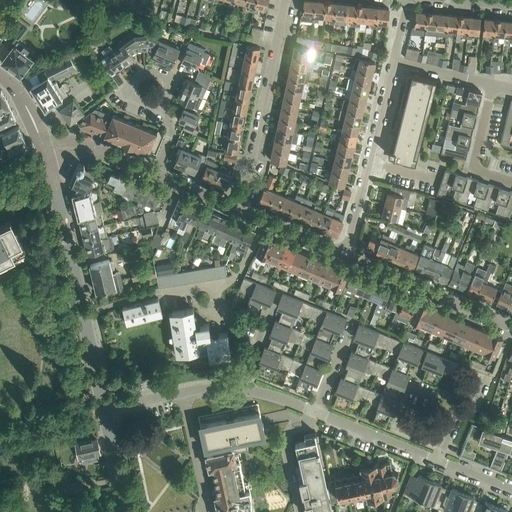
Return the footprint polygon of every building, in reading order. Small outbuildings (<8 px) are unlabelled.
[(245,0),(245,4),(244,5),(249,6),(248,10),(253,11),(256,0),(245,0)] [(259,7),(265,8),(267,0),(256,0),(253,11),(258,12),(259,7)] [(313,21),(316,0),(312,0),(304,0),(303,14),(302,14),(302,15),(301,15),(300,20),(308,20),(308,21),(313,21)] [(324,17),(326,1),(316,0),(313,21),(318,22),(319,17),(324,17)] [(334,23),(336,3),(326,1),(324,17),(330,18),(329,23),(334,23)] [(345,19),(347,4),(336,3),(334,23),(345,24),(345,19)] [(355,26),(357,5),(347,4),(345,19),(351,20),(350,25),(355,26)] [(366,22),(368,6),(357,5),(355,26),(360,26),(361,21),(366,22)] [(376,28),(378,7),(368,6),(366,22),(372,22),(371,27),(376,28)] [(387,23),(389,8),(378,7),(376,28),(381,28),(382,23),(387,23)] [(425,33),(427,12),(417,11),(415,26),(421,27),(420,32),(425,33)] [(436,33),(438,13),(427,12),(425,33),(430,33),(436,33)] [(446,35),(448,14),(438,13),(436,33),(441,34),(446,35)] [(457,31),(459,15),(448,14),(446,35),(451,36),(452,30),(457,31)] [(467,37),(469,16),(459,15),(457,31),(463,32),(462,37),(467,37)] [(478,32),(480,18),(469,16),(467,37),(472,37),(473,32),(478,32)] [(493,40),(495,19),(485,18),(483,33),(489,34),(488,39),(493,40)] [(504,36),(506,20),(495,19),(493,40),(493,44),(498,44),(498,40),(499,40),(499,35),(504,36)] [(20,23),(3,44),(11,50),(2,62),(20,76),(34,58),(25,52),(28,48),(18,41),(27,28),(20,23)] [(262,36),(264,29),(253,27),(251,34),(262,36)] [(148,34),(142,35),(143,49),(148,48),(154,51),(152,56),(162,60),(170,43),(160,39),(159,39),(148,34)] [(261,43),(262,36),(251,34),(250,41),(261,43)] [(143,49),(142,35),(135,36),(124,43),(123,43),(115,49),(125,64),(134,58),(131,52),(135,49),(143,49)] [(310,46),(311,39),(297,36),(296,43),(310,46)] [(189,42),(187,46),(188,47),(187,48),(186,48),(181,60),(197,66),(199,61),(206,64),(210,53),(204,51),(205,48),(189,42)] [(371,58),(373,51),(371,50),(371,43),(364,42),(363,48),(361,56),(371,58)] [(188,47),(187,46),(187,47),(182,44),(180,48),(170,43),(162,60),(173,65),(176,57),(181,60),(186,48),(187,48),(188,47)] [(342,52),(343,45),(342,45),(342,44),(332,43),(331,50),(342,52)] [(257,60),(260,47),(247,44),(244,58),(257,60)] [(106,55),(100,59),(104,64),(111,74),(116,70),(116,71),(117,70),(125,64),(115,49),(112,45),(103,52),(106,55)] [(351,54),(353,46),(343,45),(342,52),(351,54)] [(310,50),(310,49),(295,46),(295,47),(293,48),(293,51),(294,52),(293,56),(312,60),(314,51),(310,50)] [(421,61),(423,54),(419,53),(420,50),(407,47),(405,57),(421,61)] [(431,63),(433,51),(428,50),(427,55),(423,54),(421,61),(431,63)] [(442,66),(444,59),(439,58),(441,53),(433,51),(431,63),(442,66)] [(333,53),(326,52),(324,62),(331,64),(332,58),(333,58),(333,53)] [(340,59),(341,54),(337,53),(335,58),(334,63),(341,64),(342,60),(340,59)] [(37,71),(28,76),(33,84),(31,85),(46,109),(63,98),(63,97),(68,93),(62,84),(60,85),(56,81),(53,82),(52,80),(77,68),(69,55),(37,71)] [(474,72),(476,56),(469,55),(468,65),(467,65),(464,64),(462,71),(466,72),(474,72)] [(312,71),(314,61),(312,60),(293,56),(292,58),(291,58),(290,62),(291,63),(291,66),(306,70),(312,71)] [(498,60),(491,60),(491,66),(490,72),(494,72),(500,72),(502,56),(499,56),(498,60)] [(375,64),(374,63),(375,62),(356,57),(353,67),(357,68),(372,72),(373,68),(374,67),(375,64)] [(254,73),(257,60),(244,58),(241,71),(254,73)] [(462,71),(464,64),(460,63),(460,59),(453,58),(452,68),(462,71)] [(304,80),(306,70),(291,66),(290,68),(289,69),(288,72),(289,73),(288,77),(304,80)] [(372,73),(372,72),(357,68),(354,78),(370,82),(371,78),(372,78),(373,74),(372,73)] [(199,70),(196,76),(209,82),(212,75),(199,70)] [(251,86),(254,73),(241,71),(238,84),(251,86)] [(414,155),(433,80),(408,74),(388,154),(393,156),(393,158),(402,160),(401,163),(402,163),(403,161),(415,164),(417,156),(414,155)] [(207,87),(209,82),(196,76),(194,81),(185,78),(181,88),(200,96),(204,86),(207,87)] [(302,90),(304,80),(288,77),(288,78),(287,79),(286,82),(287,83),(286,87),(302,90)] [(369,84),(370,82),(354,78),(351,78),(349,77),(346,88),(349,88),(367,92),(368,88),(369,88),(370,85),(369,84)] [(249,100),(251,86),(238,84),(236,97),(249,100)] [(453,101),(452,108),(475,114),(476,115),(480,99),(479,99),(481,91),(457,86),(455,93),(467,96),(465,104),(453,101)] [(300,101),(302,90),(286,87),(286,88),(285,89),(284,92),(285,93),(284,97),(300,101)] [(199,107),(203,98),(203,97),(200,96),(181,88),(177,98),(186,102),(183,108),(199,115),(202,109),(199,107)] [(367,94),(367,92),(349,88),(346,98),(364,103),(365,99),(367,98),(368,95),(367,94)] [(0,111),(10,107),(7,100),(5,95),(5,96),(1,90),(0,90),(0,111)] [(321,106),(324,95),(317,94),(314,104),(321,106)] [(246,113),(249,100),(236,97),(233,110),(246,113)] [(298,111),(300,101),(284,97),(284,99),(282,99),(282,103),(283,104),(282,108),(298,111)] [(364,104),(364,103),(346,98),(343,98),(341,108),(362,113),(363,109),(364,108),(365,105),(364,104)] [(70,123),(83,112),(73,99),(60,109),(70,123)] [(0,125),(15,119),(12,111),(10,107),(0,111),(0,125)] [(195,126),(199,115),(183,108),(178,120),(185,123),(182,128),(196,134),(199,128),(195,126)] [(295,121),(298,111),(282,108),(281,109),(280,109),(279,113),(280,114),(279,118),(295,121)] [(361,114),(362,113),(341,108),(339,118),(344,119),(359,123),(360,119),(362,119),(362,115),(361,114)] [(473,121),(475,114),(452,108),(450,115),(462,118),(460,126),(448,123),(446,130),(470,136),(470,137),(471,137),(475,121),(473,121)] [(82,118),(79,126),(80,126),(104,136),(110,121),(97,115),(99,111),(94,109),(90,112),(82,118)] [(243,126),(246,113),(233,110),(230,123),(243,126)] [(126,145),(135,123),(128,120),(129,116),(125,114),(123,118),(113,114),(110,121),(104,136),(126,145)] [(297,132),(299,122),(295,121),(279,118),(279,119),(278,120),(277,123),(278,124),(277,128),(297,132)] [(359,124),(359,123),(344,119),(342,126),(339,125),(338,128),(357,133),(358,129),(359,129),(360,125),(359,124)] [(165,132),(158,129),(157,132),(146,128),(148,124),(143,122),(142,126),(135,123),(126,145),(148,153),(149,151),(156,154),(165,132)] [(503,129),(500,144),(506,146),(508,146),(511,135),(511,123),(506,122),(505,129),(503,129)] [(240,139),(243,126),(230,123),(227,136),(240,139)] [(19,126),(0,134),(0,146),(1,147),(1,148),(24,137),(19,126)] [(297,143),(299,133),(299,132),(297,132),(277,128),(277,129),(276,130),(275,134),(276,134),(275,139),(291,142),(297,143)] [(357,133),(338,128),(335,139),(339,140),(354,143),(355,139),(357,139),(357,136),(356,135),(357,133)] [(468,143),(470,137),(470,136),(446,130),(444,137),(457,140),(455,148),(443,145),(441,153),(466,159),(469,144),(468,143)] [(237,152),(240,139),(227,136),(223,135),(221,143),(226,144),(225,149),(237,152)] [(0,161),(29,148),(24,137),(1,148),(1,147),(0,147),(0,161)] [(184,169),(192,150),(182,146),(185,141),(178,138),(171,156),(176,159),(174,164),(184,169)] [(289,152),(291,142),(275,139),(275,140),(274,140),(273,144),(274,144),(273,149),(289,152)] [(354,145),(354,143),(339,140),(336,150),(352,154),(353,149),(354,149),(355,146),(354,145)] [(288,157),(289,152),(273,149),(272,150),(271,151),(271,154),(272,155),(271,159),(287,163),(287,162),(290,163),(291,157),(288,157)] [(204,171),(209,159),(206,158),(207,155),(192,150),(184,169),(194,173),(197,168),(204,171)] [(351,155),(352,154),(336,150),(334,160),(349,164),(350,160),(351,159),(352,156),(351,155)] [(235,161),(237,155),(225,152),(224,159),(235,161)] [(215,162),(209,159),(204,171),(201,177),(214,182),(219,170),(218,170),(219,167),(218,164),(215,162)] [(349,165),(349,164),(334,160),(331,170),(346,174),(347,170),(349,170),(350,166),(349,165)] [(91,188),(95,179),(93,178),(95,173),(94,173),(85,169),(85,168),(84,165),(81,163),(77,165),(69,182),(72,184),(71,186),(73,194),(90,189),(91,188)] [(220,170),(219,170),(214,182),(226,188),(232,175),(225,172),(227,168),(221,165),(220,170)] [(466,178),(459,176),(460,174),(445,169),(437,194),(444,196),(448,184),(456,187),(452,199),(459,201),(466,178)] [(346,175),(346,174),(331,170),(329,181),(344,185),(345,180),(346,180),(347,176),(346,175)] [(123,191),(130,176),(120,172),(119,175),(111,172),(106,184),(123,191)] [(268,206),(275,190),(272,189),(277,178),(270,175),(259,201),(268,206)] [(133,196),(140,181),(130,176),(123,191),(122,194),(129,200),(131,195),(133,196)] [(488,185),(481,183),(481,182),(466,177),(466,178),(459,201),(466,203),(469,192),(477,194),(473,206),(480,208),(488,185)] [(145,201),(152,186),(142,182),(135,197),(139,199),(137,205),(134,206),(137,213),(144,211),(143,207),(145,201)] [(510,192),(509,192),(503,190),(503,189),(488,184),(488,185),(480,208),(487,210),(491,199),(499,201),(495,213),(502,215),(510,192)] [(391,185),(390,192),(388,191),(385,201),(386,201),(385,204),(406,209),(410,190),(391,185)] [(162,209),(167,197),(160,194),(162,191),(152,186),(145,201),(155,206),(153,210),(156,209),(156,210),(162,209)] [(104,211),(98,190),(98,189),(91,188),(90,189),(73,194),(79,218),(102,213),(102,212),(104,211)] [(278,210),(285,195),(275,190),(268,206),(272,207),(272,209),(276,210),(277,209),(278,210)] [(511,191),(510,191),(509,192),(510,192),(502,215),(509,218),(511,208),(511,191)] [(288,214),(294,199),(285,195),(278,210),(282,211),(282,213),(286,214),(287,214),(288,214)] [(315,204),(316,202),(306,198),(304,203),(297,218),(302,220),(302,221),(305,222),(306,222),(307,222),(315,204)] [(179,199),(170,221),(185,228),(196,206),(179,199)] [(297,218),(304,203),(294,199),(288,214),(292,216),(292,217),(295,218),(296,218),(297,218)] [(444,200),(440,207),(448,210),(451,202),(444,200)] [(137,213),(134,206),(134,204),(123,207),(126,215),(127,217),(137,213)] [(323,211),(325,208),(315,204),(307,222),(311,224),(311,225),(314,227),(316,226),(317,226),(323,211)] [(403,221),(406,209),(385,204),(384,207),(381,216),(403,221)] [(323,211),(317,226),(321,228),(321,229),(324,231),(325,230),(326,230),(333,215),(334,213),(336,209),(326,205),(325,208),(323,211)] [(197,225),(204,209),(196,206),(185,228),(186,228),(181,239),(187,241),(194,224),(197,225)] [(126,215),(123,207),(117,210),(120,218),(126,215)] [(158,216),(156,210),(156,209),(153,210),(144,212),(145,219),(158,216)] [(203,235),(212,213),(204,209),(197,225),(201,226),(196,236),(201,239),(203,235)] [(105,225),(102,213),(79,218),(82,230),(105,225)] [(214,232),(221,216),(212,213),(203,235),(207,237),(210,231),(214,232)] [(336,235),(343,220),(344,216),(334,213),(333,215),(326,230),(330,232),(331,233),(334,235),(335,234),(336,235)] [(159,222),(158,216),(145,219),(147,225),(159,222)] [(219,244),(229,220),(221,216),(214,232),(217,234),(213,242),(219,244)] [(506,222),(496,219),(494,223),(504,227),(506,222)] [(26,248),(19,232),(17,229),(15,229),(11,220),(0,225),(0,270),(1,270),(2,270),(4,269),(6,268),(8,267),(10,266),(11,265),(13,264),(15,263),(16,261),(18,260),(19,259),(20,257),(22,254),(23,253),(25,252),(24,251),(23,252),(22,250),(26,248)] [(231,239),(238,224),(229,220),(219,244),(224,246),(227,238),(231,239)] [(395,231),(398,225),(388,221),(386,227),(395,231)] [(234,241),(230,250),(235,253),(237,249),(246,227),(238,224),(231,239),(234,241)] [(107,237),(105,225),(82,230),(85,242),(107,237)] [(407,229),(398,225),(395,231),(404,235),(407,229)] [(151,227),(141,229),(143,236),(153,234),(151,227)] [(246,227),(237,249),(246,253),(249,247),(255,231),(247,228),(246,227)] [(409,230),(406,235),(413,238),(416,233),(409,230)] [(159,247),(164,235),(156,232),(151,244),(159,247)] [(167,241),(172,243),(176,235),(171,233),(167,241)] [(385,256),(393,237),(384,233),(382,238),(381,238),(379,243),(370,239),(366,248),(385,256)] [(423,235),(416,233),(413,238),(410,246),(403,264),(412,268),(419,253),(413,251),(416,244),(415,244),(417,240),(420,241),(423,235)] [(109,236),(107,237),(85,242),(88,255),(105,251),(111,249),(110,246),(112,245),(109,236)] [(267,259),(275,240),(264,236),(256,255),(267,259)] [(396,238),(393,237),(385,256),(394,260),(400,245),(394,243),(396,238)] [(277,264),(285,245),(275,241),(276,240),(275,240),(267,259),(277,264)] [(439,279),(450,254),(445,252),(449,244),(445,242),(441,250),(442,250),(431,276),(439,279)] [(423,272),(430,257),(429,257),(434,247),(426,243),(415,269),(423,272)] [(410,246),(406,244),(405,247),(400,245),(394,260),(403,264),(410,246)] [(288,268),(296,250),(285,245),(277,264),(288,268)] [(442,250),(441,250),(436,248),(433,254),(434,254),(432,258),(430,257),(423,272),(431,276),(442,250)] [(298,273),(306,254),(296,250),(288,268),(298,273)] [(309,277),(317,259),(306,254),(298,273),(309,277)] [(457,257),(450,254),(439,279),(446,282),(457,257)] [(319,281),(327,263),(317,259),(309,277),(319,281)] [(123,288),(120,272),(113,273),(110,260),(90,265),(96,292),(117,287),(117,290),(123,288)] [(475,264),(467,261),(466,260),(464,265),(465,265),(456,286),(464,290),(475,264)] [(465,265),(464,265),(457,262),(448,283),(456,286),(465,265)] [(496,265),(490,263),(490,262),(486,271),(476,295),(492,301),(498,287),(486,283),(491,272),(493,273),(496,265)] [(227,276),(225,263),(219,264),(221,277),(227,276)] [(330,286),(338,267),(337,267),(327,263),(319,281),(330,286)] [(155,270),(156,270),(155,264),(131,268),(133,279),(156,275),(155,270)] [(221,277),(219,264),(212,265),(215,278),(221,277)] [(215,278),(212,265),(206,267),(208,280),(215,278)] [(208,280),(206,267),(200,268),(202,281),(208,280)] [(341,291),(349,272),(338,267),(330,286),(341,291)] [(202,281),(200,268),(194,269),(196,282),(202,281)] [(196,282),(194,269),(188,270),(190,283),(196,282)] [(486,271),(480,269),(479,274),(475,272),(467,291),(476,295),(486,271)] [(190,283),(188,270),(181,271),(184,284),(190,283)] [(184,284),(181,271),(176,272),(175,272),(177,285),(184,284)] [(177,285),(175,272),(169,273),(171,286),(177,285)] [(171,286),(169,273),(163,274),(165,287),(171,286)] [(354,291),(361,276),(354,273),(348,286),(346,285),(343,293),(352,297),(354,291)] [(165,287),(163,274),(157,275),(159,288),(165,287)] [(362,294),(368,279),(361,276),(354,291),(362,294)] [(270,304),(273,298),(276,290),(244,278),(240,288),(251,295),(245,309),(259,315),(265,302),(270,304)] [(369,297),(376,282),(368,279),(362,294),(369,297)] [(377,301),(384,286),(376,282),(369,297),(377,301)] [(505,307),(511,291),(511,284),(506,282),(497,304),(505,307)] [(385,304),(391,289),(384,286),(377,301),(378,301),(373,313),(379,315),(383,308),(385,304)] [(397,309),(403,295),(393,290),(386,305),(384,309),(383,308),(379,315),(384,317),(387,310),(391,312),(392,308),(397,309)] [(314,306),(283,293),(277,307),(283,309),(278,322),(292,327),(297,314),(310,316),(314,306)] [(396,311),(391,322),(395,323),(397,318),(407,322),(409,317),(416,301),(414,300),(414,299),(412,298),(410,298),(405,296),(398,311),(396,311)] [(163,315),(159,298),(141,303),(145,319),(163,315)] [(421,325),(429,306),(418,302),(410,321),(421,325)] [(145,319),(141,303),(123,307),(127,324),(145,319)] [(353,317),(356,307),(348,305),(348,308),(349,308),(348,311),(347,315),(353,317)] [(341,332),(343,326),(346,319),(314,306),(310,316),(321,324),(316,337),(330,343),(335,330),(341,332)] [(431,330),(439,311),(429,307),(429,306),(421,325),(431,330)] [(231,354),(228,333),(211,335),(209,323),(203,324),(203,321),(196,322),(193,308),(172,312),(174,320),(171,320),(173,334),(176,333),(177,341),(174,341),(176,354),(208,349),(210,360),(223,358),(223,356),(231,354)] [(442,334),(450,316),(439,311),(431,330),(442,334)] [(452,339),(460,320),(450,316),(442,334),(452,339)] [(463,343),(470,325),(460,320),(452,339),(463,343)] [(300,342),(304,332),(292,327),(278,322),(275,321),(272,328),(275,329),(267,348),(281,354),(281,353),(287,340),(300,342)] [(391,336),(359,324),(354,337),(359,340),(354,352),(368,358),(374,345),(387,347),(391,336)] [(473,348),(481,329),(470,325),(463,343),(473,348)] [(483,352),(492,333),(491,333),(491,334),(481,329),(473,348),(483,352)] [(316,337),(304,332),(300,342),(311,350),(306,363),(305,363),(319,369),(325,356),(327,357),(333,344),(330,343),(316,337)] [(494,357),(503,338),(492,333),(483,352),(494,357)] [(417,363),(420,357),(423,349),(391,336),(387,347),(398,354),(393,367),(392,367),(392,368),(406,373),(412,361),(417,363)] [(289,369),(293,358),(281,353),(281,354),(267,348),(264,347),(261,354),(264,355),(256,375),(270,380),(276,366),(289,369)] [(380,362),(368,358),(354,352),(352,351),(348,359),(351,360),(344,378),(344,379),(358,384),(363,371),(376,373),(380,362)] [(459,364),(427,351),(422,365),(427,367),(422,380),(436,386),(441,372),(455,375),(459,364)] [(322,370),(319,369),(305,363),(306,363),(293,358),(289,369),(300,376),(295,390),(309,396),(316,376),(319,377),(322,370)] [(404,388),(409,374),(406,373),(392,368),(392,367),(380,362),(376,373),(388,380),(382,394),(382,393),(382,394),(396,400),(396,399),(401,387),(404,388)] [(509,381),(510,379),(511,374),(505,372),(503,379),(509,381)] [(365,400),(370,389),(358,384),(344,379),(344,378),(341,377),(338,385),(341,386),(333,405),(347,411),(353,397),(365,400)] [(399,400),(396,399),(396,400),(382,394),(382,393),(370,389),(365,400),(377,407),(371,421),(385,426),(390,413),(393,414),(399,400)] [(264,436),(265,436),(264,433),(263,427),(263,426),(264,426),(264,425),(264,424),(264,423),(263,423),(263,422),(262,422),(261,415),(258,403),(198,416),(202,433),(201,434),(201,435),(201,436),(202,437),(202,438),(203,438),(205,449),(212,447),(213,453),(233,449),(248,446),(248,445),(247,445),(246,440),(251,439),(256,438),(257,438),(257,439),(258,439),(260,439),(261,439),(263,439),(264,439),(265,439),(264,436)] [(496,424),(494,431),(500,433),(502,426),(496,424)] [(509,451),(511,442),(511,437),(482,428),(478,441),(497,448),(490,467),(501,471),(509,451)] [(305,441),(295,443),(303,479),(300,480),(306,511),(332,511),(333,511),(332,510),(331,504),(326,481),(317,438),(305,441)] [(100,453),(97,439),(76,444),(79,457),(81,456),(83,463),(99,460),(97,453),(100,453)] [(476,452),(464,447),(460,455),(473,460),(476,452)] [(254,511),(253,505),(251,504),(251,500),(252,498),(248,482),(244,483),(238,454),(234,455),(233,449),(213,453),(206,455),(207,457),(204,458),(206,466),(209,465),(209,468),(213,467),(215,475),(219,495),(215,496),(217,505),(218,511),(254,511)] [(398,479),(397,474),(399,474),(398,473),(397,473),(393,471),(393,469),(392,469),(392,470),(390,462),(379,464),(377,463),(375,463),(375,465),(374,465),(375,467),(375,468),(376,469),(377,469),(384,498),(384,495),(397,492),(395,485),(395,486),(396,486),(396,484),(398,480),(400,480),(400,479),(398,479)] [(384,498),(377,469),(376,469),(375,468),(375,467),(374,465),(371,466),(371,464),(365,466),(366,467),(361,468),(360,467),(360,468),(367,502),(368,502),(368,501),(373,500),(373,501),(378,500),(378,498),(383,497),(383,498),(384,498)] [(367,502),(360,468),(360,469),(357,469),(358,473),(353,474),(353,473),(352,473),(355,487),(347,488),(350,502),(350,501),(357,499),(358,500),(358,499),(366,497),(367,502)] [(330,480),(326,481),(331,504),(335,503),(340,502),(340,504),(341,504),(341,503),(349,501),(349,502),(350,502),(347,488),(355,487),(352,473),(352,474),(344,476),(344,475),(343,475),(344,476),(335,478),(335,477),(335,479),(330,480)] [(420,503),(430,479),(425,477),(418,475),(418,477),(412,474),(404,493),(412,497),(420,503)] [(438,507),(445,488),(440,486),(441,484),(434,481),(435,480),(430,479),(420,503),(430,504),(438,507)] [(84,493),(82,482),(64,485),(67,497),(84,493)] [(448,511),(454,511),(463,492),(458,490),(458,491),(452,488),(451,490),(445,488),(438,507),(445,510),(448,511)] [(474,511),(479,501),(473,499),(474,497),(468,494),(463,492),(454,511),(474,511)] [(493,511),(496,505),(492,503),(492,504),(485,501),(484,503),(479,501),(474,511),(493,511)]
